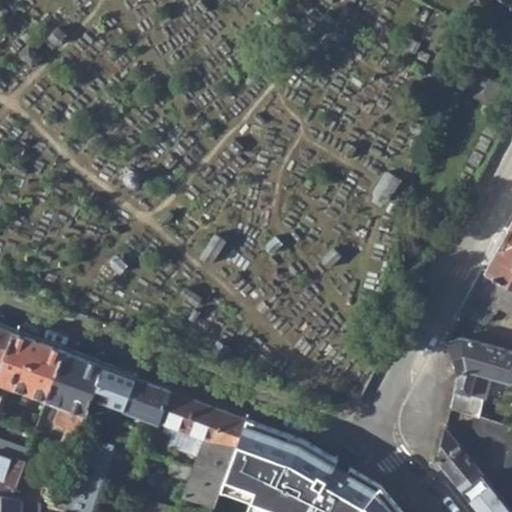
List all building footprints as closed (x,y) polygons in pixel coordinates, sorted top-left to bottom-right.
[(511,224),(487,272),(511,284),(511,224)] [(480,285),(505,298),(511,284),(487,272),(480,285)] [(502,304),(511,309),(511,284),(505,298),(502,304)] [(473,300),(498,311),(502,304),(505,298),(480,285),(473,300)] [(465,314),(484,324),(493,319),(498,311),(473,300),(465,314)] [(0,352),(8,330),(0,326),(0,352)] [(61,349),(8,330),(0,352),(0,385),(43,400),(61,349)] [(461,373),(457,391),(485,398),(487,389),(474,384),(477,371),(511,380),(511,350),(464,337),(452,341),(461,373)] [(99,363),(61,349),(43,400),(65,408),(60,426),(63,427),(57,444),(69,448),(87,393),(99,363)] [(131,374),(99,363),(87,393),(106,399),(121,403),(131,374)] [(160,386),(131,374),(121,403),(120,405),(124,406),(152,414),(160,386)] [(238,414),(160,386),(152,414),(147,426),(142,445),(189,461),(181,488),(209,499),(214,485),(218,474),(238,414)] [(454,409),(480,415),(485,398),(457,391),(454,409)] [(121,403),(106,399),(99,416),(118,422),(124,406),(120,405),(121,403)] [(399,511),(403,510),(380,482),(299,437),(238,414),(218,474),(248,485),(244,496),(270,506),(281,511),(399,511)] [(442,461),(482,511),(511,511),(511,510),(508,504),(511,504),(511,422),(480,415),(476,427),(478,433),(507,441),(502,495),(475,462),(479,458),(459,432),(450,428),(442,461)] [(0,491),(10,495),(29,441),(0,430),(0,491)] [(115,434),(112,441),(125,445),(127,437),(115,434)] [(50,507),(70,511),(73,511),(90,511),(97,490),(111,443),(94,439),(75,493),(56,488),(50,507)] [(112,441),(111,443),(97,490),(123,497),(135,455),(123,452),(125,445),(112,441)] [(218,474),(214,485),(244,496),(248,485),(218,474)] [(38,511),(39,503),(10,495),(0,491),(0,511),(38,511)] [(183,511),(130,498),(125,511),(183,511)]
